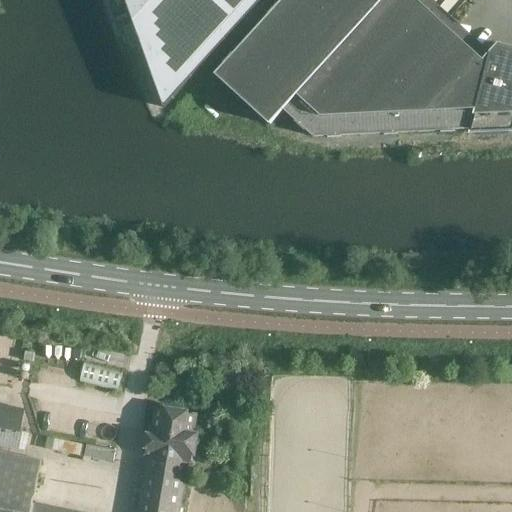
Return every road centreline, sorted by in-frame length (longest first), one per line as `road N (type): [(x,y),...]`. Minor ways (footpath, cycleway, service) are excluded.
road 1 (tertiary): [(511,306),(265,298),(0,263)]
road 2 (track): [(511,495),(365,491),(363,511)]
road 3 (unknown): [(0,446),(126,471)]
